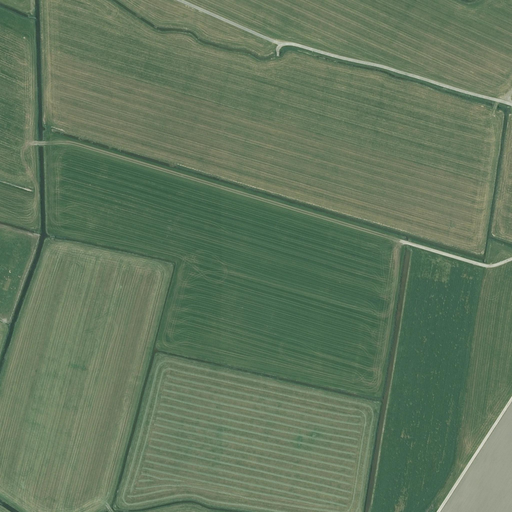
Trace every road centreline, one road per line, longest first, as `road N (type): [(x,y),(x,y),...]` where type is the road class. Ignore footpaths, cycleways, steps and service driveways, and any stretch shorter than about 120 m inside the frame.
road 1 (track): [(175,0),(278,44),(511,106)]
road 2 (track): [(438,511),(511,398)]
